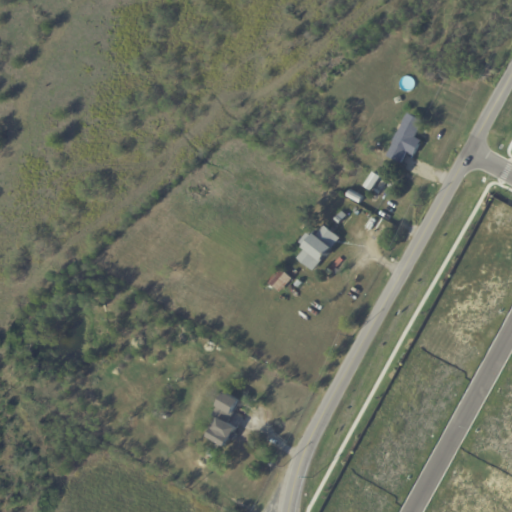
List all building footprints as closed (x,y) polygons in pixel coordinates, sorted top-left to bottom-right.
[(424,122),(416,139),(422,142),(415,156),(407,153),(402,164),(388,157),(394,145),(393,145),(398,134),(399,135),(405,122),(404,122),(407,117),(409,114),(424,122)] [(387,184),(377,200),(373,198),(374,196),(364,189),(365,188),(357,183),(366,169),(372,173),(371,174),(387,184)] [(344,221),(340,225),(336,221),(339,217),(344,221)] [(314,272),(298,260),(305,251),(303,249),(305,247),(302,245),(310,235),(313,237),(315,235),(317,237),(325,227),(341,239),(314,272)] [(292,280),(281,294),(271,285),(283,272),(292,280)] [(300,281),(304,284),(300,289),(296,286),(300,281)] [(240,402),(235,412),(245,418),(238,429),(239,429),(233,440),(232,439),(226,449),(209,439),(225,412),(218,408),(227,394),(240,402)] [(245,487),(248,489),(242,501),(238,498),(245,487)]
